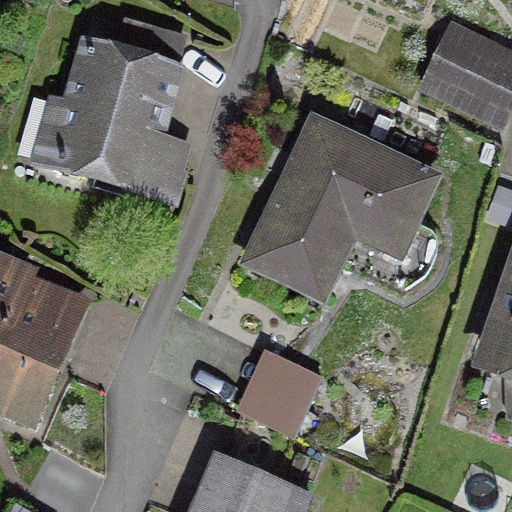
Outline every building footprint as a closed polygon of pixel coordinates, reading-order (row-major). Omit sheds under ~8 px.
[(51,168),(138,193),(180,43),(122,27),(113,60),(84,52),(51,168)] [(508,98),(511,89),(511,66),(449,35),(436,62),(508,98)] [(436,62),(423,89),(495,125),(508,98),(436,62)] [(430,183),(310,127),(244,267),(318,302),(360,212),(407,234),(430,183)] [(0,414),(29,426),(51,375),(39,370),(54,332),(39,326),(51,296),(25,285),(28,278),(0,266),(0,414)] [(511,276),(480,368),(501,375),(503,418),(511,421),(511,276)] [(288,440),(300,414),(248,389),(236,415),(288,440)] [(293,499),(214,466),(194,511),(287,511),(292,501),(293,499)]
